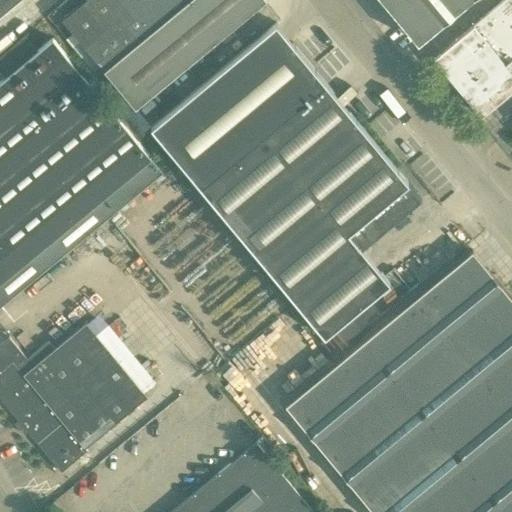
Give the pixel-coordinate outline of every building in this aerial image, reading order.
[(0,0),(0,10),(12,0),(28,0),(30,2),(32,0),(0,0)] [(80,0),(63,15),(106,67),(136,104),(152,90),(157,86),(261,0),(80,0)] [(385,0),(417,39),(465,0),(385,0)] [(511,0),(499,0),(431,56),(479,114),(511,87),(511,0)] [(152,125),(324,331),(385,280),(355,244),(416,193),(273,23),(152,125)] [(52,36),(37,49),(5,76),(0,79),(0,306),(83,238),(162,173),(150,158),(152,156),(138,140),(107,102),(52,36)] [(511,511),(511,303),(468,251),(286,402),(374,511),(511,511)] [(24,434),(29,429),(63,471),(89,450),(85,447),(147,395),(87,321),(55,348),(49,341),(28,358),(10,336),(0,343),(0,393),(20,418),(14,423),(24,434)] [(315,511),(256,439),(167,511),(315,511)] [(56,511),(61,509),(55,501),(47,507),(51,511),(56,511)]
